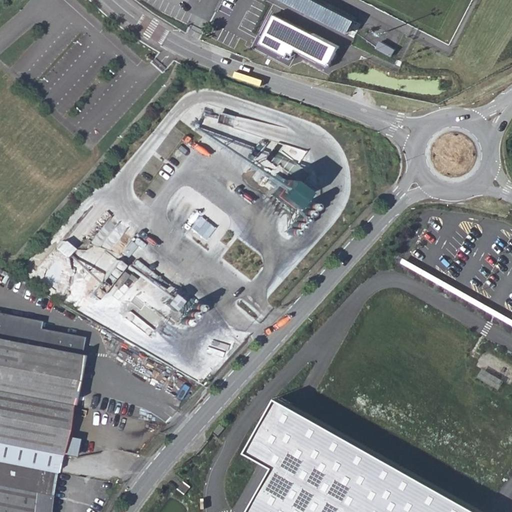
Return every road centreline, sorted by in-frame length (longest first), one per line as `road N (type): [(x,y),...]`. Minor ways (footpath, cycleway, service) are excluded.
road 1 (tertiary): [(426,177),(154,469),(125,511)]
road 2 (tertiary): [(422,139),(186,49),(111,0)]
road 3 (unknown): [(271,339),(232,297),(150,234),(142,218),(149,168),(217,104)]
